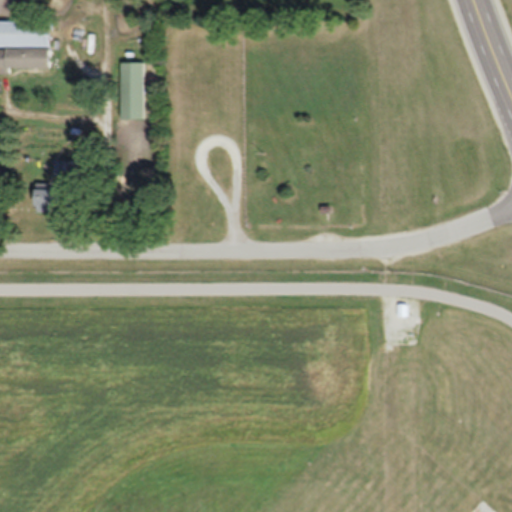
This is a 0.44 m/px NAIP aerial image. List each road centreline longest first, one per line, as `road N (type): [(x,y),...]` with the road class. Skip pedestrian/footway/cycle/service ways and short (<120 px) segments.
road 1 (residential): [(0,250),(361,255),(437,242),(511,212)]
road 2 (residential): [(234,217),(233,152),(215,137),(201,145),(198,162),(234,217)]
